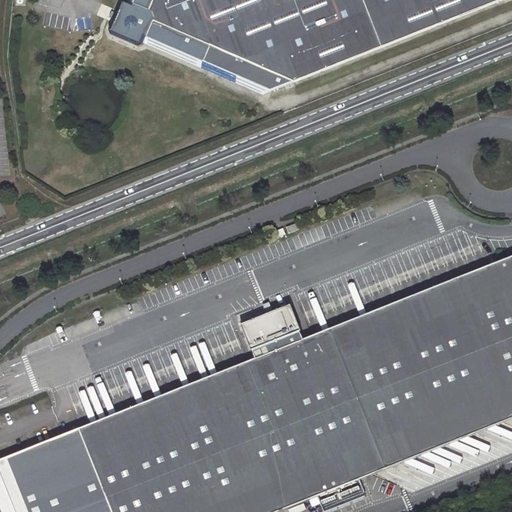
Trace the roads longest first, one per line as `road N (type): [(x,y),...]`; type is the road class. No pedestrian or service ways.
road 1 (secondary): [(511,44),(0,247)]
road 2 (unclassified): [(0,341),(50,301),(421,155)]
